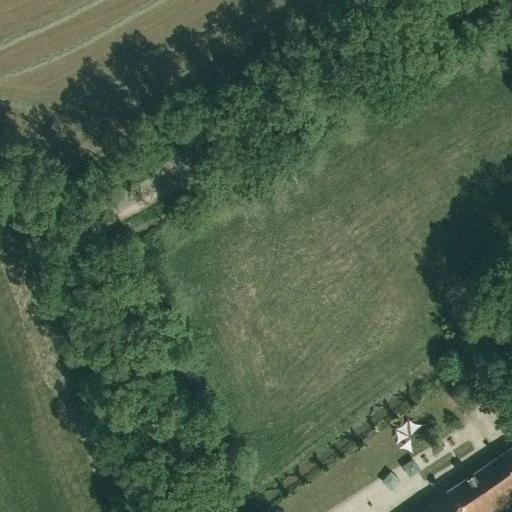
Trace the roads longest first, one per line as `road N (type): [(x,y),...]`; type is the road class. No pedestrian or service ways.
road 1 (tertiary): [(0,201),(72,212),(128,199),(459,0)]
road 2 (track): [(193,511),(91,210)]
